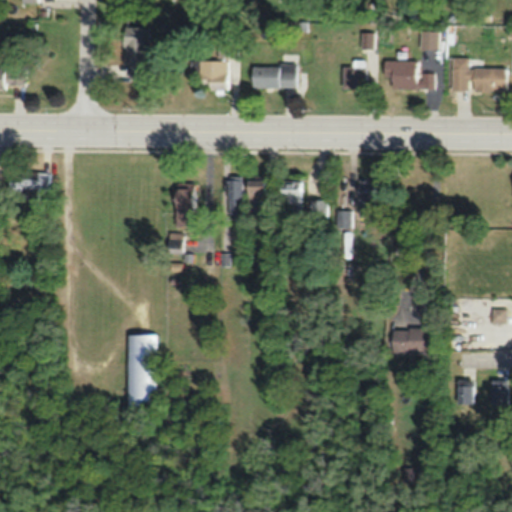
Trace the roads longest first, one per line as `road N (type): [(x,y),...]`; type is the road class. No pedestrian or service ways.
road 1 (tertiary): [(511,132),(0,130)]
road 2 (residential): [(88,131),(89,0)]
